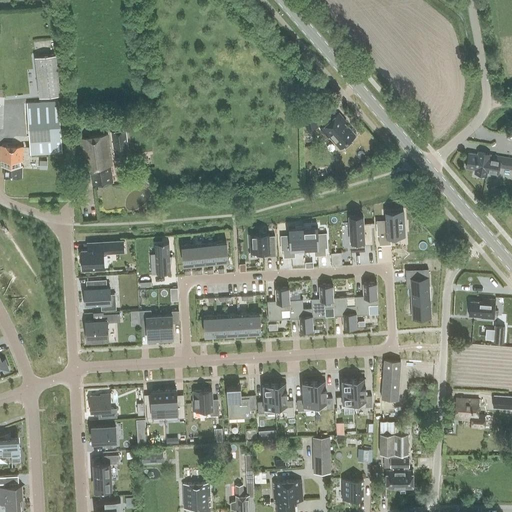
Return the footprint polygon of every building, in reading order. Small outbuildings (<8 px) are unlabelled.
[(35,57),(39,97),(61,94),(56,54),(35,57)] [(30,145),(30,155),(31,155),(62,153),(61,136),(59,101),(27,103),(29,138),(30,145)] [(302,112),(306,129),(318,126),(314,109),(302,112)] [(339,113),(321,129),(328,138),(329,137),(340,149),(356,136),(348,126),(347,127),(344,124),(346,122),(339,113)] [(149,116),(139,116),(140,127),(150,126),(149,116)] [(111,133),(114,158),(128,156),(127,150),(129,150),(126,130),(111,133)] [(92,185),(113,182),(111,166),(112,166),(107,135),(80,138),(85,170),(90,169),(92,185)] [(21,178),(22,147),(0,146),(0,147),(0,166),(4,166),(3,178),(21,178)] [(487,174),(488,172),(498,174),(500,166),(511,168),(511,158),(491,155),(491,154),(478,152),(478,154),(469,153),(467,167),(476,169),(475,172),(487,174)] [(385,220),(376,220),(376,223),(378,223),(379,244),(388,244),(387,236),(393,236),(401,236),(405,236),(404,215),(404,211),(385,211),(385,220)] [(363,216),(349,216),(351,243),(364,243),(364,245),(371,244),(370,227),(364,228),(363,228),(363,223),(363,216)] [(317,226),(303,227),(304,237),(305,249),(314,249),(318,249),(318,256),(326,255),(326,249),(326,248),(325,235),(327,235),(327,233),(325,233),(317,233),(317,226)] [(290,235),(280,236),(281,251),(283,251),(284,258),(295,257),(295,250),(305,249),(304,237),(303,227),(289,228),(290,235)] [(256,242),(250,242),(251,252),(258,252),(258,256),(275,255),(275,237),(269,238),(269,233),(255,233),(256,242)] [(87,249),(82,249),(82,270),(104,269),(103,253),(124,252),(123,239),(87,240),(87,249)] [(226,240),(215,242),(217,262),(228,260),(226,240)] [(204,243),(206,263),(217,262),(215,242),(204,243)] [(155,253),(150,254),(151,264),(156,264),(156,273),(170,272),(169,243),(155,244),(155,253)] [(193,244),(195,264),(206,263),(204,243),(193,244)] [(182,245),(184,265),(195,264),(193,244),(182,245)] [(341,254),(331,255),(332,266),(342,265),(341,254)] [(248,261),(240,262),(241,270),(249,269),(248,261)] [(415,269),(405,270),(406,289),(411,289),(412,314),(413,318),(413,320),(415,320),(426,319),(432,319),(431,314),(431,311),(429,281),(429,269),(420,269),(415,269)] [(87,287),(84,288),(86,306),(101,305),(111,305),(110,294),(110,286),(107,286),(106,279),(94,280),(95,287),(87,287)] [(363,295),(355,296),(356,305),(356,315),(369,314),(369,305),(378,304),(377,282),(363,283),(363,295)] [(320,298),(311,298),(312,308),(312,317),(325,316),(325,307),(334,307),(333,297),(332,284),(319,285),(320,298)] [(275,300),(267,301),(268,320),(282,319),(281,310),(290,309),(289,300),(289,287),(275,288),(275,300)] [(346,296),(333,297),(334,307),(334,316),(342,315),(343,328),(357,327),(356,315),(356,305),(347,305),(346,296)] [(302,299),(289,300),(290,309),(291,318),(298,318),(299,331),(313,330),(312,317),(312,308),(303,308),(302,299)] [(494,319),(495,299),(482,299),(482,302),(470,301),(469,317),(481,317),(481,318),(494,319)] [(161,339),(159,315),(151,315),(151,310),(139,310),(140,323),(146,323),(147,339),(161,339)] [(172,314),(159,315),(161,339),(173,338),(172,322),(179,322),(179,310),(172,310),(172,314)] [(120,321),(120,313),(104,314),(104,320),(85,321),(87,343),(109,342),(108,322),(120,321)] [(260,313),(248,314),(249,334),(261,333),(260,313)] [(226,315),(227,335),(238,334),(237,314),(226,315)] [(237,314),(238,334),(249,334),(248,314),(237,314)] [(215,315),(204,316),(205,336),(216,335),(215,315)] [(215,315),(216,335),(227,335),(226,315),(215,315)] [(506,326),(495,325),(493,342),(504,343),(506,326)] [(0,373),(2,373),(2,374),(5,373),(4,372),(9,370),(5,359),(1,360),(0,357),(0,373)] [(400,360),(384,359),(382,398),(398,400),(400,360)] [(353,380),(355,407),(372,406),(371,395),(366,395),(365,379),(353,380)] [(337,408),(355,407),(353,380),(341,380),(342,396),(336,397),(337,408)] [(332,397),(326,398),(326,381),(314,382),(315,405),(322,405),(322,409),(333,408),(332,397)] [(315,405),(314,382),(302,383),(303,399),(297,399),(298,410),(315,409),(315,405)] [(274,384),(276,411),(287,410),(287,415),(293,415),(293,400),(287,400),(286,383),(274,384)] [(258,412),(276,411),(274,384),(262,385),(263,401),(258,402),(258,412)] [(241,386),(226,387),(228,418),(250,417),(250,409),(249,397),(241,398),(241,395),(241,386)] [(151,403),(146,403),(147,422),(153,422),(153,415),(165,414),(163,390),(151,391),(151,403)] [(176,390),(163,390),(165,414),(177,414),(177,419),(185,418),(184,405),(177,405),(177,395),(176,390)] [(194,400),(192,401),(193,411),(210,410),(210,416),(219,415),(218,403),(212,403),(212,399),(212,390),(193,391),(194,400)] [(111,394),(89,396),(91,413),(104,412),(105,418),(117,416),(115,408),(112,408),(111,394)] [(511,402),(511,395),(494,395),(493,409),(506,409),(506,404),(511,405),(511,402)] [(484,415),(478,415),(479,400),(456,398),(455,419),(471,420),(471,427),(484,427),(484,415)] [(145,419),(136,420),(137,430),(145,430),(145,419)] [(380,434),(394,434),(394,421),(380,421),(380,434)] [(115,425),(91,427),(92,441),(92,442),(104,441),(105,447),(113,447),(113,441),(116,440),(115,425)] [(387,488),(400,488),(400,454),(394,454),(394,434),(380,434),(380,454),(391,454),(391,458),(385,458),(385,467),(391,467),(391,471),(387,471),(387,488)] [(400,454),(400,488),(413,488),(413,471),(409,471),(409,467),(410,467),(410,458),(408,458),(408,454),(408,434),(394,434),(394,454),(400,454)] [(4,436),(0,437),(0,454),(11,454),(12,466),(12,461),(20,461),(19,438),(5,439),(4,436)] [(313,437),(313,473),(330,473),(330,436),(313,437)] [(103,463),(94,463),(95,490),(111,489),(110,463),(119,463),(119,454),(103,455),(103,463)] [(158,454),(141,454),(142,463),(158,462),(158,454)] [(255,482),(266,482),(266,473),(261,473),(261,471),(254,471),(255,482)] [(364,478),(342,479),(342,499),(364,499),(364,478)] [(277,511),(295,511),(295,502),(303,501),(302,481),(273,482),(275,504),(277,504),(277,511)] [(192,511),(210,511),(210,483),(183,484),(184,508),(192,508),(192,511)] [(231,502),(231,509),(236,510),(236,511),(249,511),(249,495),(243,495),(243,485),(236,485),(236,501),(231,502)] [(22,499),(21,486),(0,486),(0,503),(7,503),(7,511),(6,511),(5,511),(11,511),(21,511),(20,499),(22,499)] [(104,511),(117,511),(121,511),(120,501),(104,501),(104,511)]
